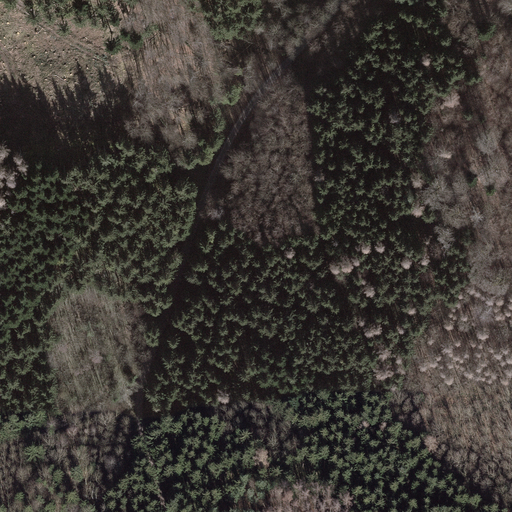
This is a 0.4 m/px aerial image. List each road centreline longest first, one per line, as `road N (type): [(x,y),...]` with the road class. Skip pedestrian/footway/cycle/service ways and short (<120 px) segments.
road 1 (track): [(135,392),(202,196),(242,120),(336,0)]
road 2 (track): [(185,511),(230,408),(272,249)]
road 3 (track): [(0,336),(95,233),(127,178)]
road 4 (track): [(135,392),(0,450)]
road 5 (track): [(164,511),(135,392)]
